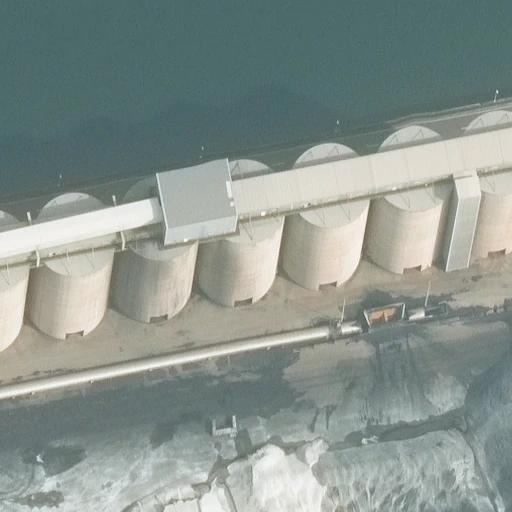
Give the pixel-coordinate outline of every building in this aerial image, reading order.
[(455,243),(458,246),(463,250),(469,254),(476,257),(483,259),(490,259),(497,258),(503,257),(510,254),(511,251),(511,183),(505,180),(498,178),(491,177),(484,177),(477,178),(471,181),(465,185),(459,189),(455,195),(451,201),(449,207),(448,214),(448,218),(448,222),(448,226),(449,229),(450,233),(452,236),(453,240),(455,243)] [(432,263),(436,257),(440,252),(442,248),(443,244),(444,240),(444,236),(444,232),(443,228),(442,224),(441,220),(439,216),(437,210),(432,204),(427,200),(421,196),(414,194),(408,193),(401,192),(394,193),(387,195),(381,199),(376,203),(371,208),(367,213),(364,220),(362,226),(362,233),(362,240),(364,247),(367,253),(371,259),(375,264),(381,268),(387,271),(394,273),(400,274),(407,274),(414,273),(421,270),(427,267),(432,263)] [(357,254),(356,245),(354,238),(350,230),(345,225),(339,220),(332,216),(325,214),(317,212),(309,213),(301,215),(298,217),(293,220),(287,225),(282,231),(278,238),(276,245),(275,249),(275,254),(276,261),(278,268),(281,275),(286,282),(293,287),(299,291),(303,293),(308,294),(315,295),(319,295),(324,294),(332,292),(338,289),(344,284),(349,278),(354,270),(356,262),(357,254)] [(448,214),(439,216),(441,220),(442,224),(443,228),(444,232),(444,236),(444,240),(443,244),(442,248),(440,252),(445,273),(467,268),(464,257),(461,258),(458,246),(455,243),(453,240),(452,236),(450,233),(449,229),(448,226),(448,222),(448,218),(448,214)] [(272,271),(271,262),(269,255),(264,247),(260,241),(254,236),(247,233),(240,230),(232,229),(224,230),(216,232),(213,234),(208,236),(202,242),(196,248),(193,255),(191,262),(190,266),(190,271),(190,278),(192,285),(196,292),(201,299),(207,304),(213,308),(218,310),(222,311),(229,312),(234,312),(239,311),(246,309),(253,306),(259,301),(264,295),(268,287),(271,279),(272,271)] [(188,286),(188,285),(187,277),(185,269),(181,262),(176,256),(170,251),(163,248),(156,245),(148,244),(140,245),(132,247),(129,249),(124,251),(118,256),(113,263),(109,269),(107,277),(106,281),(106,285),(107,293),(109,300),(112,307),(117,314),(124,319),(130,323),(134,325),(139,326),(146,327),(150,327),(155,326),(163,324),(169,320),(175,316),(180,310),(185,302),(187,294),(188,286)] [(103,304),(103,303),(102,294),(99,287),(95,279),(91,274),(84,269),(78,265),(71,263),(62,262),(54,262),(47,264),(43,266),(38,269),(32,274),(27,280),(24,287),(21,294),(21,298),(20,303),(21,310),(23,318),(27,325),(31,331),(38,336),(44,340),(49,342),(53,343),(60,344),(64,344),(69,343),(77,341),(83,338),(89,333),(95,327),(99,320),(102,311),(103,304)] [(19,321),(19,320),(18,312),(15,304),(11,297),(7,291),(0,286),(0,285),(0,354),(5,350),(11,344),(15,337),(18,329),(19,321)]
